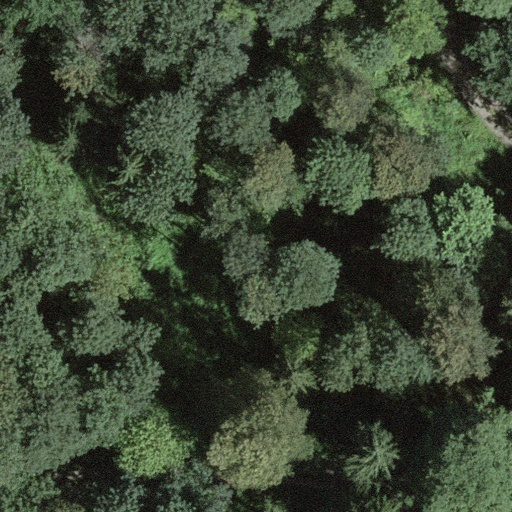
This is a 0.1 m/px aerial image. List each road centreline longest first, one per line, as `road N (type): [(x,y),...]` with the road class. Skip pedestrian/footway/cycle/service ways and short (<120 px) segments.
road 1 (track): [(0,492),(192,460),(394,484),(484,511)]
road 2 (track): [(438,0),(439,16),(498,122),(511,132)]
